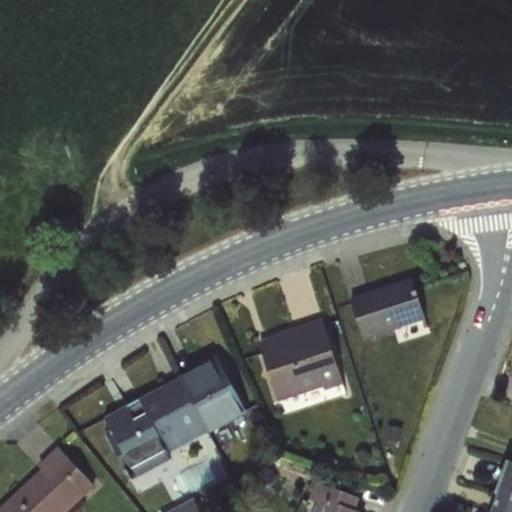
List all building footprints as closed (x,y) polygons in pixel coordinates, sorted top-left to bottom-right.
[(412,279),(348,299),(363,340),(426,320),(412,279)] [(276,336),(259,342),(278,402),(323,388),(324,391),(344,385),(322,319),(275,334),(276,336)] [(179,378),(209,433),(210,435),(247,415),(217,357),(179,376),(179,378)] [(179,378),(139,399),(169,454),(209,433),(179,378)] [(169,454),(139,399),(103,418),(110,431),(104,433),(130,482),(173,460),(169,454)] [(41,469),(0,507),(0,511),(65,511),(93,486),(57,448),(38,466),(41,469)] [(511,462),(507,461),(495,494),(497,495),(511,500),(511,462)] [(266,467),(250,480),(260,492),(276,479),(266,467)] [(358,511),(356,511),(360,498),(316,483),(309,500),(317,502),(313,511),(358,511)] [(511,511),(511,500),(497,495),(491,511),(511,511)]
